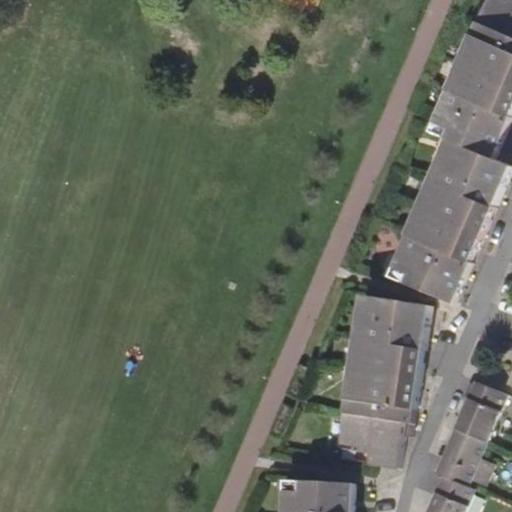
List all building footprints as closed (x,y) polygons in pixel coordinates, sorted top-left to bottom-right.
[(413,237),(395,277),(459,304),(489,236),(511,182),(511,163),(500,159),(511,131),(511,2),(506,0),(493,0),(485,20),(455,91),(437,132),(455,140),(437,181),(413,237)] [(409,424),(416,425),(423,380),(435,306),(368,297),(362,340),(350,415),(346,443),(364,446),(362,452),(374,454),(373,465),(403,471),(408,435),(409,424)] [(478,383),(476,386),(471,400),(459,428),(440,471),(440,474),(442,475),(447,478),(432,511),(470,511),(480,491),(473,488),(475,482),(489,488),(499,466),(484,460),(491,443),(511,397),(478,383)] [(476,386),(470,383),(467,392),(469,392),(468,398),(471,400),(476,386)] [(354,511),(356,486),(289,482),(287,511),(354,511)]
